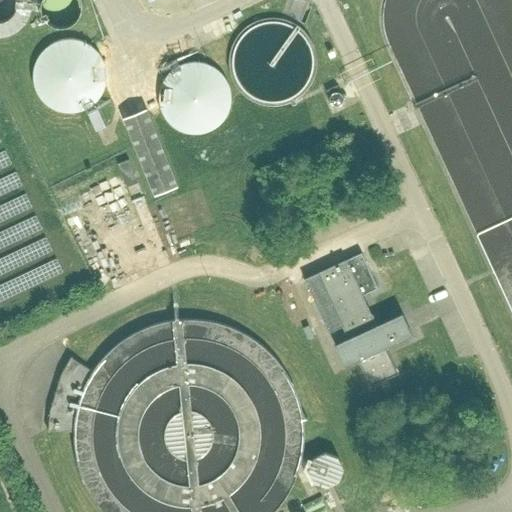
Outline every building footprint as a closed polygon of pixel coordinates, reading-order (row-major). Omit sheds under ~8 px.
[(59,0),(58,4),(70,10),(74,0),(59,0)] [(0,38),(12,35),(9,22),(18,19),(16,11),(0,15),(0,38)] [(106,126),(97,108),(87,112),(96,131),(106,126)] [(177,186),(147,112),(125,121),(155,195),(177,186)] [(138,182),(129,159),(117,164),(127,187),(138,182)] [(344,365),(358,359),(370,385),(399,372),(386,346),(412,334),(402,313),(376,325),(362,294),(378,287),(361,252),(346,259),(306,278),(329,331),(343,326),(349,337),(335,344),(344,365)] [(50,410),(48,431),(73,431),(74,425),(74,420),(75,414),(76,408),(78,402),(80,397),(82,391),(84,386),(86,381),(89,375),(92,370),(71,356),(61,374),(50,410)] [(327,487),(348,473),(327,441),(306,454),(327,487)] [(302,505),(305,511),(328,511),(322,496),(302,505)]
